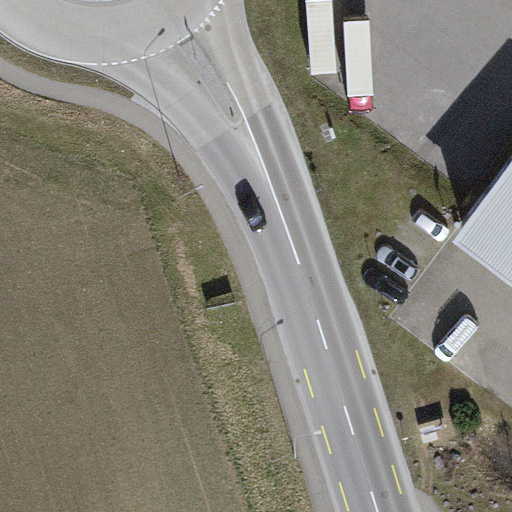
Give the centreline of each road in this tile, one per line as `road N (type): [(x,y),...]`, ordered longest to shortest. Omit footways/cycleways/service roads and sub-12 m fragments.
road 1 (tertiary): [(170,14),(239,125),(269,192),(376,511)]
road 2 (tertiary): [(9,0),(35,20),(80,35),(126,33),(170,14)]
